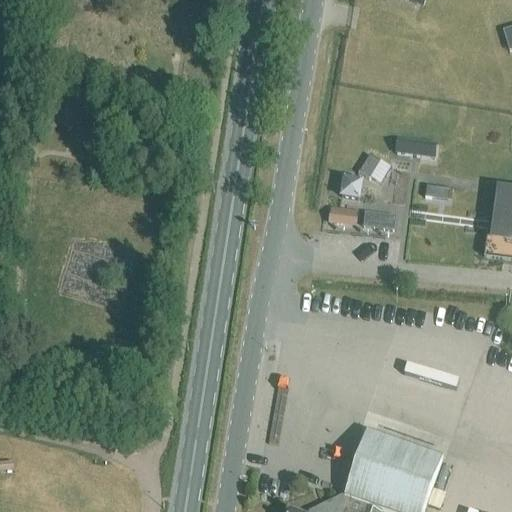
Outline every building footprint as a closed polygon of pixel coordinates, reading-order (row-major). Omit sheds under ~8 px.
[(402,0),(421,9),(424,0),(402,0)] [(508,53),(511,50),(511,28),(501,32),(508,53)] [(435,144),(395,143),(395,157),(435,158),(435,144)] [(382,183),(387,166),(371,160),(365,178),(382,183)] [(355,200),(357,180),(336,178),(335,198),(355,200)] [(493,192),(484,260),(511,263),(511,192),(497,191),(497,192),(493,192)] [(325,223),(353,230),(358,213),(330,206),(325,223)] [(425,511),(443,460),(368,433),(350,481),(345,497),(343,496),(309,511),(363,511),(365,506),(382,511),(425,511)]
